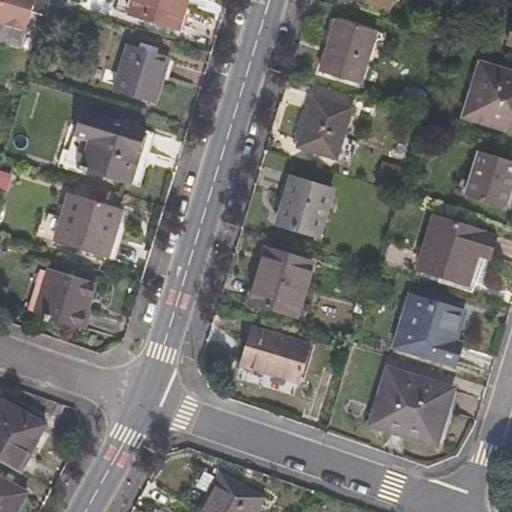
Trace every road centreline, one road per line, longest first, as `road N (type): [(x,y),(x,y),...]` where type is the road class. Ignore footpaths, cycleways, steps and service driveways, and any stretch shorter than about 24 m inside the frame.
road 1 (tertiary): [(269,0),(145,398)]
road 2 (residential): [(449,505),(145,398)]
road 3 (residential): [(145,398),(0,353)]
road 4 (residential): [(511,375),(487,455),(449,505)]
road 5 (tertiary): [(145,398),(86,511)]
